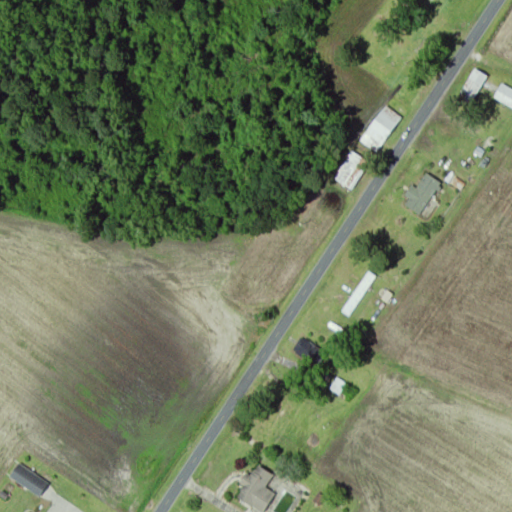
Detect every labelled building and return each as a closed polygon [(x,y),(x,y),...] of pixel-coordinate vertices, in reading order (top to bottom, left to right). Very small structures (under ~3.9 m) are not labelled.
[(489,79),(477,71),(459,98),(470,106),(489,79)] [(422,90),(409,81),(395,102),(408,111),(422,90)] [(511,90),(501,85),(494,99),(511,109),(511,90)] [(360,143),(376,155),(403,120),(387,108),(360,143)] [(353,193),(370,165),(352,153),(335,181),(353,193)] [(438,181),(423,177),(420,190),(410,187),(404,209),(428,216),(438,181)] [(319,369),(328,354),(303,340),(294,355),(319,369)] [(260,511),(266,511),(274,495),(267,492),(274,475),(257,468),(253,477),(247,474),(235,501),(260,511)]
